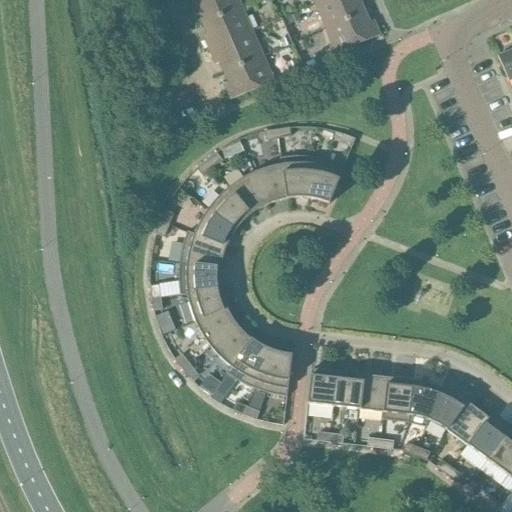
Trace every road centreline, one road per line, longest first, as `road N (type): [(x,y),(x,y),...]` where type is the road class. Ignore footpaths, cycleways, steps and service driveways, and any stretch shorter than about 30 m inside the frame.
road 1 (residential): [(511,396),(438,355),(271,330),(241,292),(244,254),(266,228),(297,219),(354,232),(394,159),(390,64),(408,45),(439,37)]
road 2 (unclassified): [(140,511),(111,468),(65,339),(49,249),(36,0)]
road 3 (residential): [(511,196),(439,37)]
road 4 (secondary): [(0,396),(47,511)]
road 5 (residential): [(217,114),(169,0)]
